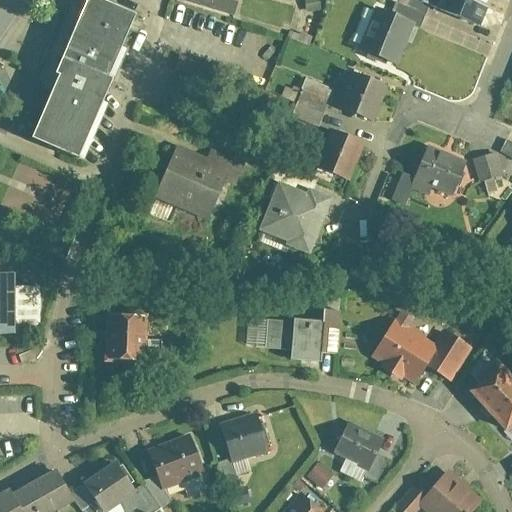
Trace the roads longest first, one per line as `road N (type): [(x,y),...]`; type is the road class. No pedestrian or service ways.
road 1 (residential): [(53,453),(277,378),(362,391),(439,432)]
road 2 (residential): [(353,230),(410,95),(465,118),(510,0)]
